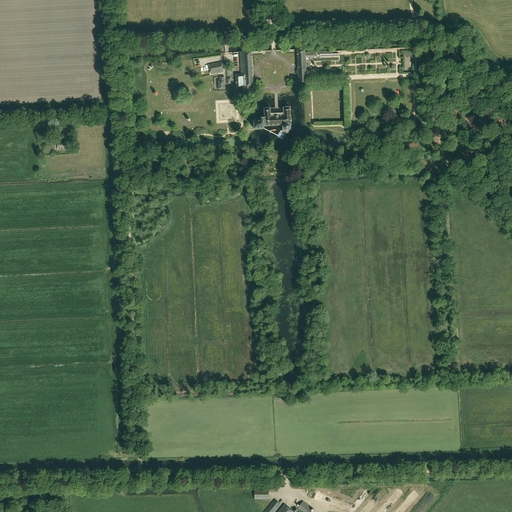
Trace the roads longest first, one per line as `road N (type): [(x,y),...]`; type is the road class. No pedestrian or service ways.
road 1 (track): [(0,484),(511,469)]
road 2 (track): [(137,394),(122,48)]
road 3 (track): [(437,162),(427,43),(412,32)]
